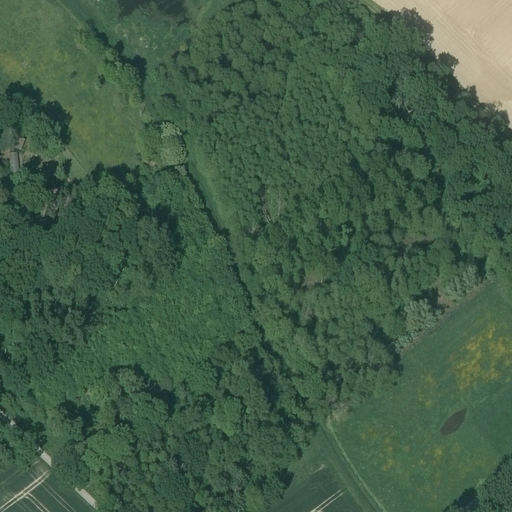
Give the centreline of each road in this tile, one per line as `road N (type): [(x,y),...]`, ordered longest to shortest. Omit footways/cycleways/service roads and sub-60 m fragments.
road 1 (track): [(357,0),(511,132)]
road 2 (unclassified): [(100,511),(0,413)]
